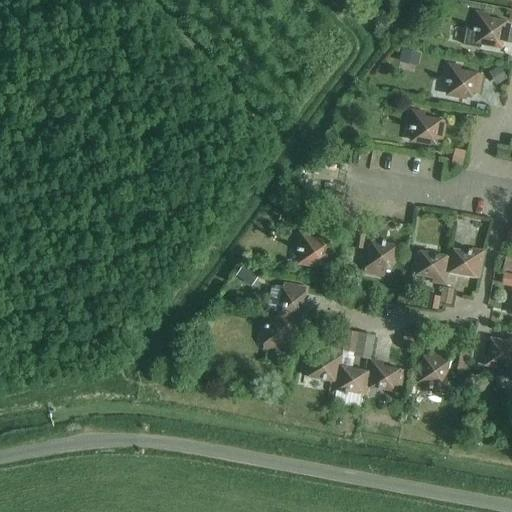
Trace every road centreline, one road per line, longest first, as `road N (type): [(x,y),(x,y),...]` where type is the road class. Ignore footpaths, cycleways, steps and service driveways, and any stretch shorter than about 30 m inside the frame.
road 1 (unclassified): [(511,507),(141,440)]
road 2 (unclassified): [(0,456),(59,443),(141,440)]
